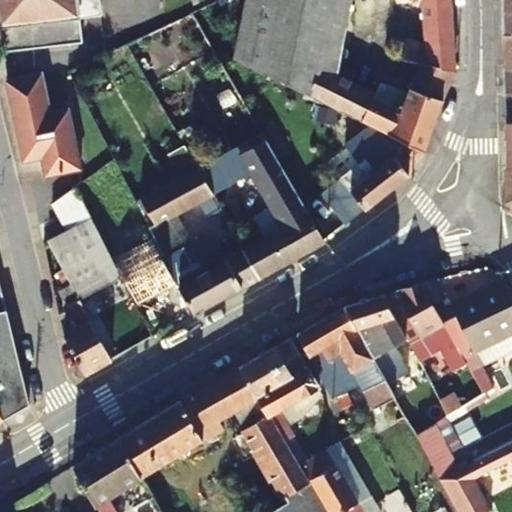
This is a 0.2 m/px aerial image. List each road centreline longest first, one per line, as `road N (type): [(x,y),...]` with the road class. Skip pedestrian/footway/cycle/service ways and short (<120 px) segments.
road 1 (tertiary): [(75,419),(433,207)]
road 2 (residential): [(75,419),(61,395),(0,155)]
road 3 (tertiary): [(480,0),(481,88),(457,168),(433,207)]
